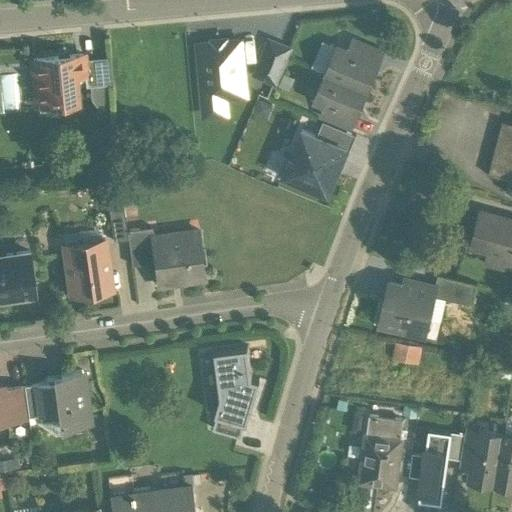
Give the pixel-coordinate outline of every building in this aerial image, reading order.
[(382,50),(352,37),(347,49),(377,62),(382,50)] [(223,40),(215,41),(215,39),(213,39),(213,41),(198,43),(203,97),(224,96),(245,94),(240,39),(225,40),(225,38),(223,38),(223,40)] [(288,47),(270,40),(256,73),(274,81),(288,47)] [(347,49),(336,45),(325,70),(367,88),(378,63),(377,62),(347,49)] [(83,53),(32,58),(36,104),(38,104),(50,102),(75,100),(73,74),(84,73),(85,72),(83,58),(83,53)] [(107,56),(83,58),(85,72),(84,73),(85,85),(89,85),(106,83),(110,83),(107,56)] [(367,88),(325,70),(314,96),(325,101),(355,114),(356,114),(367,88)] [(16,74),(0,75),(0,79),(1,108),(18,107),(16,74)] [(106,83),(89,85),(90,99),(96,106),(108,105),(106,83)] [(224,96),(203,97),(205,113),(226,111),(224,96)] [(355,114),(325,101),(320,113),(350,126),(355,114)] [(511,122),(502,120),(488,173),(508,178),(505,191),(511,192),(511,122)] [(323,121),(317,135),(341,146),(347,131),(323,121)] [(347,148),(341,146),(317,135),(303,130),(291,157),(287,156),(279,176),(305,186),(306,183),(329,192),(347,148)] [(122,202),(107,204),(112,240),(127,238),(126,229),(122,202)] [(510,218),(483,211),(474,242),(492,247),(489,259),(504,263),(506,257),(511,259),(511,223),(509,223),(510,218)] [(150,226),(126,229),(127,238),(131,265),(155,261),(150,226)] [(199,226),(152,232),(151,226),(150,226),(155,261),(158,285),(172,283),(172,282),(206,277),(199,226)] [(103,237),(82,240),(83,248),(64,250),(70,293),(110,288),(103,237)] [(0,253),(0,298),(34,294),(28,250),(0,253)] [(477,283),(438,273),(435,284),(437,285),(435,292),(472,301),(477,283)] [(435,284),(405,277),(404,284),(389,281),(379,323),(410,330),(410,332),(420,334),(420,333),(425,334),(435,292),(437,285),(435,284)] [(511,365),(511,340),(497,338),(493,362),(511,365)] [(418,346),(400,342),(397,353),(415,357),(418,346)] [(215,412),(217,413),(245,421),(247,422),(260,379),(252,376),(248,345),(215,349),(220,394),(215,412)] [(81,369),(60,372),(60,375),(46,377),(46,380),(49,401),(37,403),(39,413),(40,418),(58,416),(59,422),(61,421),(62,426),(89,422),(81,369)] [(46,380),(23,384),(23,385),(27,410),(27,415),(39,413),(37,403),(49,401),(46,380)] [(23,385),(1,388),(4,413),(27,410),(23,385)] [(240,436),(245,421),(217,413),(213,428),(240,436)] [(403,418),(369,414),(367,434),(366,433),(360,479),(395,484),(401,438),(400,438),(403,418)] [(451,432),(429,428),(426,447),(443,449),(436,494),(420,491),(419,499),(441,503),(448,456),(451,432)] [(502,433),(478,429),(477,435),(473,461),(470,475),(494,479),(502,433)] [(465,433),(451,430),(451,432),(448,456),(461,458),(465,433)] [(461,458),(461,459),(473,461),(477,435),(465,433),(461,458)] [(511,434),(502,433),(494,479),(511,482),(511,434)] [(426,447),(425,447),(424,453),(421,477),(419,491),(420,491),(436,494),(443,449),(426,447)] [(424,453),(412,452),(410,462),(409,475),(421,477),(424,453)] [(0,469),(18,468),(17,453),(0,454),(0,469)] [(183,471),(160,474),(162,484),(184,481),(183,471)] [(131,474),(108,477),(110,491),(133,488),(131,474)] [(133,488),(110,491),(112,511),(196,511),(192,480),(184,481),(162,484),(133,488)] [(306,511),(310,502),(293,498),(289,510),(291,511),(306,511)]
